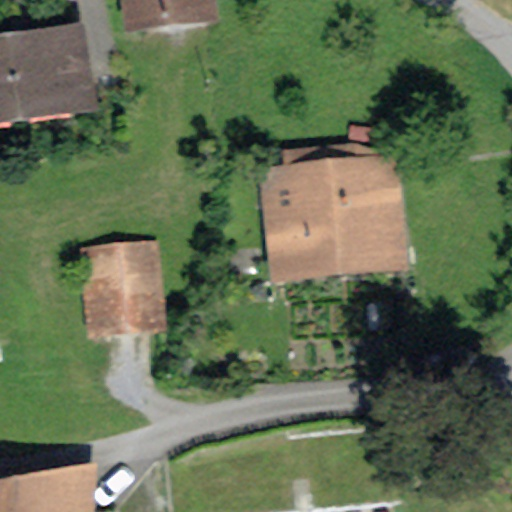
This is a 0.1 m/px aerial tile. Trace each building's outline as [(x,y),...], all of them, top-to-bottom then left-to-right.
[(218,0),(122,0),(128,39),(222,28),(218,0)] [(83,23),(6,36),(24,131),(103,118),(83,23)] [(6,36),(0,36),(0,134),(24,131),(6,36)] [(284,197),(291,270),(388,261),(381,178),(354,181),(351,146),(292,151),(293,158),(272,160),(274,189),(265,190),(266,198),(284,197)] [(159,324),(152,250),(87,256),(94,330),(159,324)] [(88,511),(79,474),(23,487),(17,511),(88,511)] [(0,511),(17,511),(23,487),(0,493),(0,511)]
